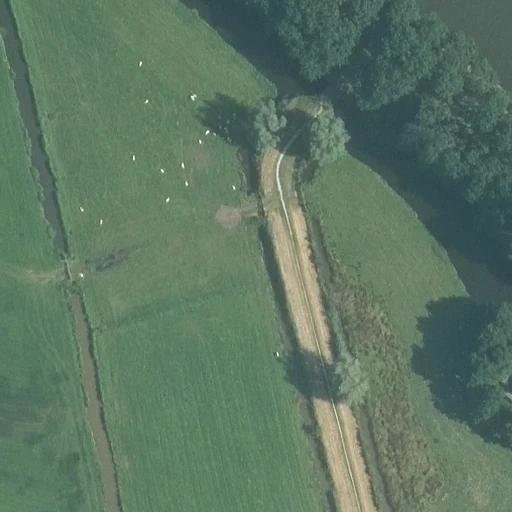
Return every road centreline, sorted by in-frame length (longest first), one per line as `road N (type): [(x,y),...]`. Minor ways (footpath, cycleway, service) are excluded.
road 1 (track): [(0,276),(103,264),(217,215),(328,196)]
road 2 (unclassified): [(351,0),(511,140)]
